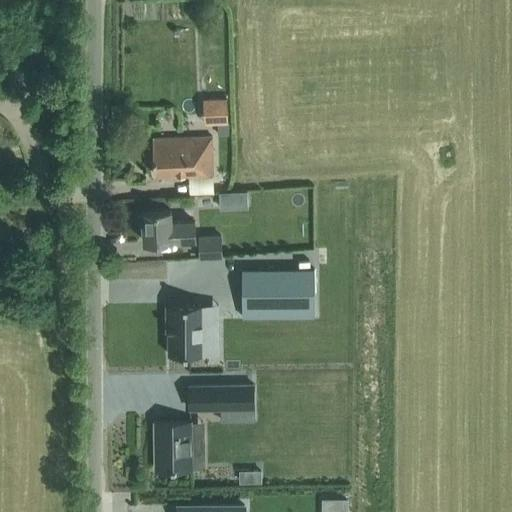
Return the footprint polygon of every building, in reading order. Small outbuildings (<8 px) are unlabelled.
[(511,0),(476,0),(490,156),(511,154),(511,0)] [(450,164),(446,81),(396,84),(401,167),(450,164)] [(227,98),(208,98),(209,122),(218,122),(228,122),(227,98)] [(228,122),(218,122),(218,134),(228,133),(228,122)] [(188,174),(213,174),(213,172),(212,134),(172,137),(152,137),(154,173),(188,172),(188,174)] [(222,182),(196,182),(197,198),(222,197),(222,182)] [(195,238),(194,220),(171,221),(171,209),(142,211),(142,214),(139,214),(138,216),(138,224),(140,226),(143,226),(144,241),(195,238)] [(222,255),(221,235),(199,236),(200,256),(222,255)] [(321,316),(321,268),(249,268),(249,316),(321,316)] [(231,334),(231,315),(220,315),(220,302),(180,302),(180,352),(220,352),(220,334),(231,334)] [(254,416),(253,383),(189,384),(190,400),(190,417),(254,416)] [(154,421),(155,441),(158,441),(158,448),(155,448),(155,467),(171,467),(192,467),(191,420),(154,421)] [(261,482),(261,470),(250,470),(250,482),(261,482)] [(346,511),(347,499),(338,499),(338,511),(346,511)]
